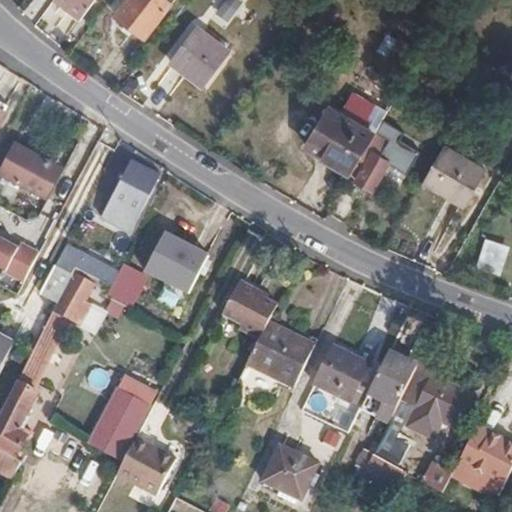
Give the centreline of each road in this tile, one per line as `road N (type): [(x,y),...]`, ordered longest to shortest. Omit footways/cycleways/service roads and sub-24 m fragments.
road 1 (residential): [(511,318),(418,284),(235,191),(79,87),(0,17)]
road 2 (unknown): [(109,107),(51,238)]
